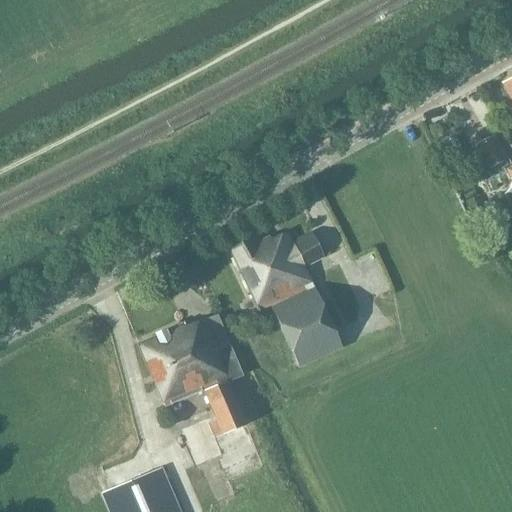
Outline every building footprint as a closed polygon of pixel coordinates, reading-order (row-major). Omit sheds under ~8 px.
[(511,78),(503,82),(511,99),(511,78)] [(477,145),(487,167),(478,172),(483,182),(505,172),(503,169),(511,165),(508,158),(506,159),(495,136),(477,145)] [(256,237),(229,249),(240,273),(258,312),(271,306),(314,287),(305,267),(323,258),(312,234),(293,242),(288,233),(271,241),(270,237),(259,242),(256,237)] [(342,348),(314,287),(271,306),(299,368),(342,348)] [(246,425),(227,381),(242,375),(217,316),(186,329),(185,325),(138,344),(165,407),(203,391),(216,420),(207,423),(206,421),(181,431),(196,466),(221,456),(214,439),(246,425)] [(103,496),(109,511),(179,511),(162,471),(103,496)]
